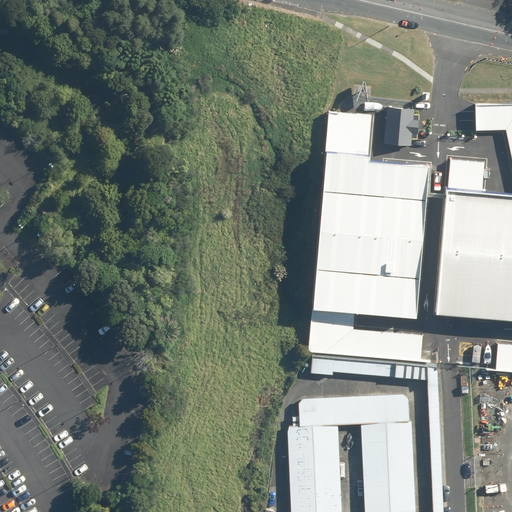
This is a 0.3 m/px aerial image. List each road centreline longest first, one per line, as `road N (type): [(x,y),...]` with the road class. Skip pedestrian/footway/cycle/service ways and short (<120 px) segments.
road 1 (unknown): [(275,511),(276,402),(285,387),(306,373),(400,376),(410,383),(410,406)]
road 2 (secondary): [(362,0),(511,35)]
